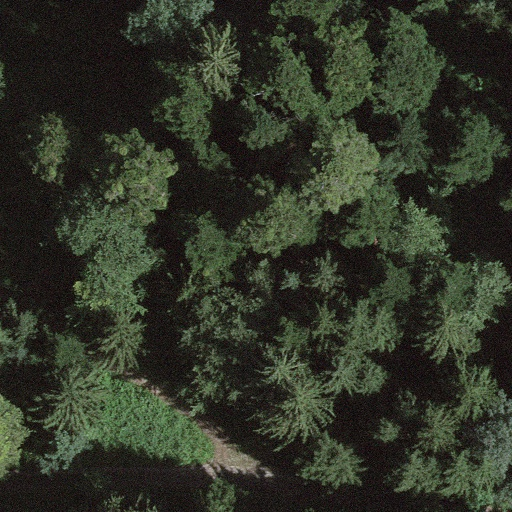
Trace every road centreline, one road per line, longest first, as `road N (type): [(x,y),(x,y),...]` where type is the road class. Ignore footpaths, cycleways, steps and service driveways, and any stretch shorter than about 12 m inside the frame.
road 1 (track): [(0,476),(255,477),(467,511)]
road 2 (track): [(255,477),(220,426),(154,376),(0,293)]
road 3 (track): [(255,477),(321,428),(511,367)]
